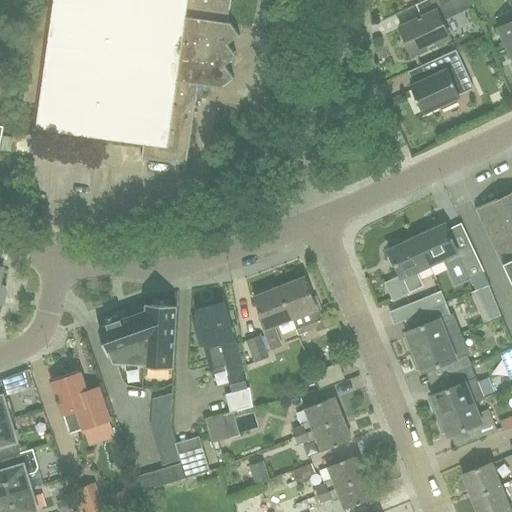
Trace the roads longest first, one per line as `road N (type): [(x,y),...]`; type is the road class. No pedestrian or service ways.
road 1 (residential): [(436,511),(319,220)]
road 2 (unclassified): [(63,257),(160,273),(319,220)]
road 3 (residential): [(319,220),(302,148),(331,64),(334,0)]
road 4 (unclassified): [(319,220),(511,134)]
road 5 (residential): [(0,358),(39,336),(63,257)]
